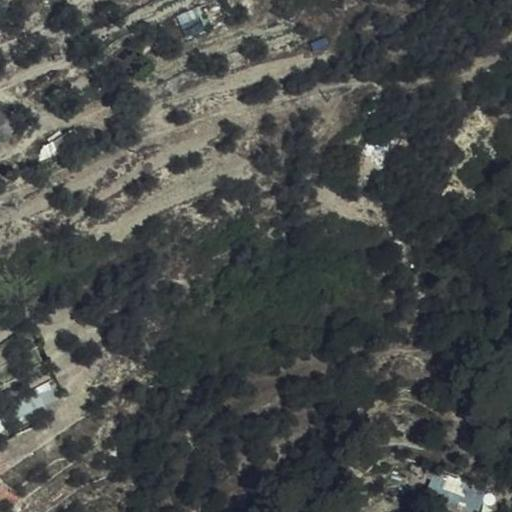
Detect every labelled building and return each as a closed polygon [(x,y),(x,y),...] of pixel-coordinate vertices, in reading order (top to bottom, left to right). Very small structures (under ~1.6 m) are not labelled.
[(0,141),(17,133),(5,111),(0,113),(0,141)] [(8,402),(16,418),(61,395),(53,379),(8,402)] [(0,505),(11,494),(0,483),(0,505)] [(468,511),(473,499),(454,489),(447,501),(468,511)] [(477,511),(482,501),(473,499),(468,511),(469,511),(477,511)]
